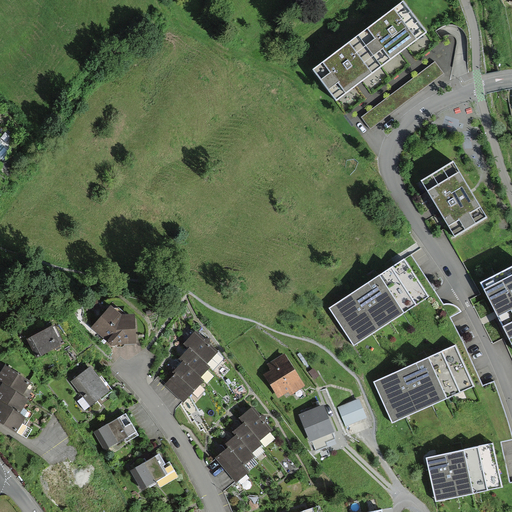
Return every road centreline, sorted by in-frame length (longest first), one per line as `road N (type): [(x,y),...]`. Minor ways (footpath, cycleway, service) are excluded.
road 1 (residential): [(478,86),(405,125),(390,171),(461,294),(511,406)]
road 2 (residential): [(128,374),(177,438),(216,511)]
